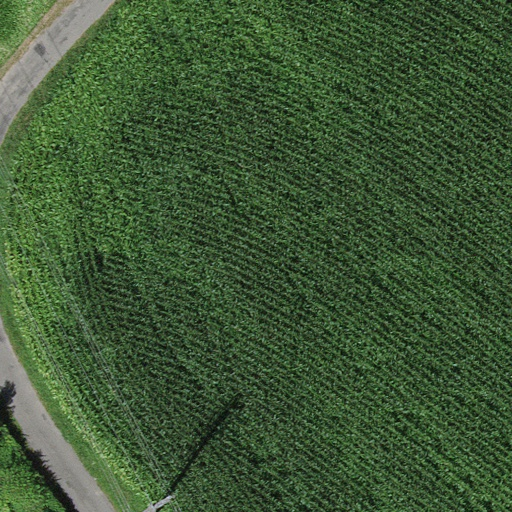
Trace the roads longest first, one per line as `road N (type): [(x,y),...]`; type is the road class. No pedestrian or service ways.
road 1 (track): [(0,352),(97,511)]
road 2 (track): [(97,0),(0,114)]
